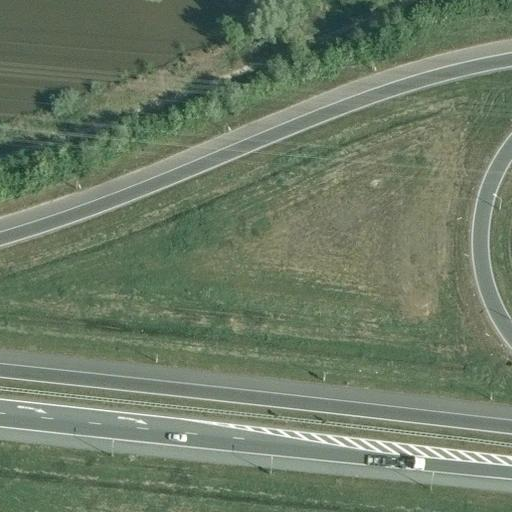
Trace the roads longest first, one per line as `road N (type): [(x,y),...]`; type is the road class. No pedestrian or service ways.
road 1 (motorway): [(511,61),(416,84),(0,237)]
road 2 (motorway): [(0,413),(270,442)]
road 3 (trunk): [(511,428),(246,400)]
road 4 (motorway): [(246,400),(0,373)]
road 5 (trunk): [(270,442),(511,472)]
road 6 (trunk): [(511,336),(489,288),(481,227),(511,148)]
